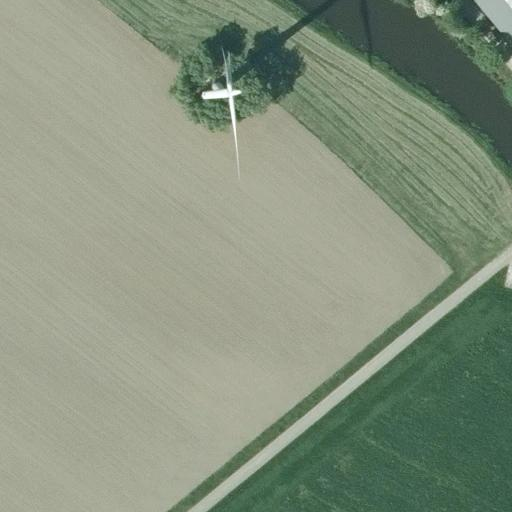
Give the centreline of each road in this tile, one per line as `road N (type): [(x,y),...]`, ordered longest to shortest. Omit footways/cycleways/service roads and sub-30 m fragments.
road 1 (unclassified): [(197,511),(511,252)]
road 2 (track): [(495,266),(457,248),(209,30)]
